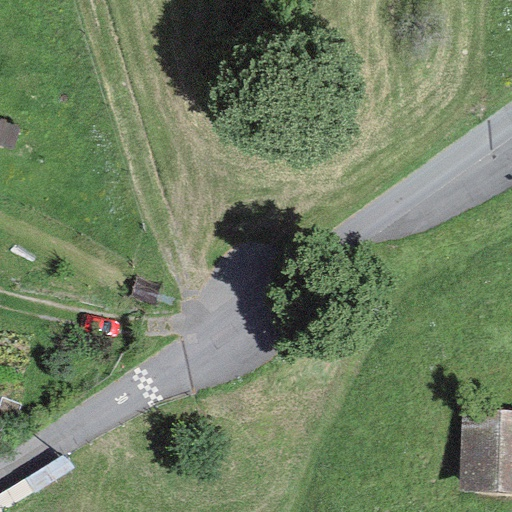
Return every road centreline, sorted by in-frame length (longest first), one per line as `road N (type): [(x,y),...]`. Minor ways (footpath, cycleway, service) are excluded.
road 1 (residential): [(0,475),(249,312),(511,117)]
road 2 (track): [(259,511),(249,312)]
